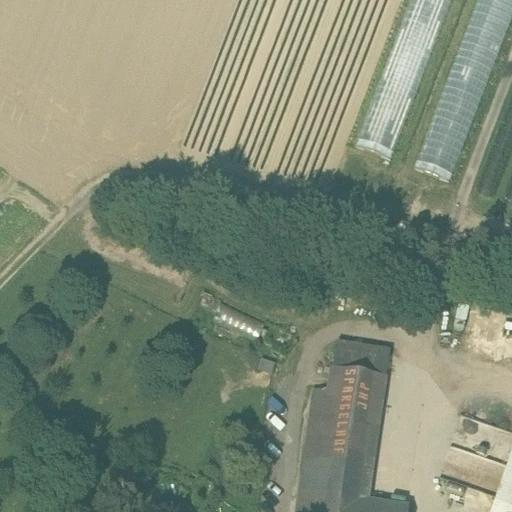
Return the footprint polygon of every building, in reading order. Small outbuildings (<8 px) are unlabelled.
[(408,0),(358,147),(393,159),(447,0),(408,0)] [(511,0),(474,0),(417,170),(452,182),(511,5),(511,0)] [(220,300),(212,318),(258,339),(266,321),(220,300)] [(337,344),(332,369),(385,378),(388,353),(337,344)] [(385,378),(332,369),(328,392),(312,511),(299,511),(296,511),(295,511),(407,511),(408,506),(366,500),(385,378)] [(299,511),(312,511),(328,392),(313,390),(296,511),(299,511)] [(511,511),(511,455),(492,511),(511,511)]
